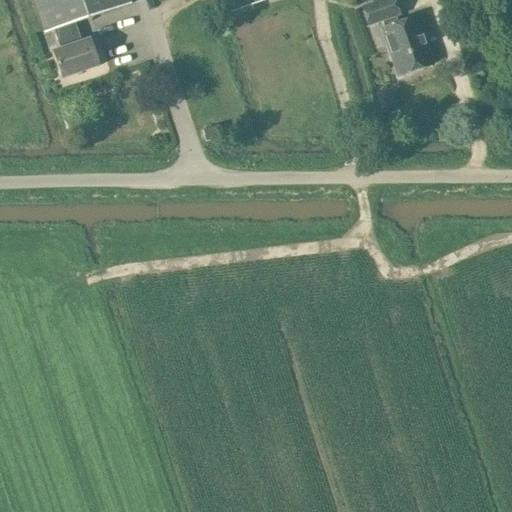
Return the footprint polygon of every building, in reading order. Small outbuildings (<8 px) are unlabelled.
[(53,31),(74,24),(130,5),(128,0),(31,0),(43,35),(53,31)] [(223,0),(229,14),(270,0),(223,0)] [(397,24),(395,17),(398,16),(392,0),(383,0),(361,8),(367,26),(381,21),(383,29),(381,29),(397,76),(431,64),(425,44),(429,43),(419,16),(397,24)] [(80,42),(74,24),(53,31),(59,49),(51,52),(60,78),(97,66),(88,39),(80,42)] [(218,126),(202,131),(205,142),(221,138),(218,126)]
